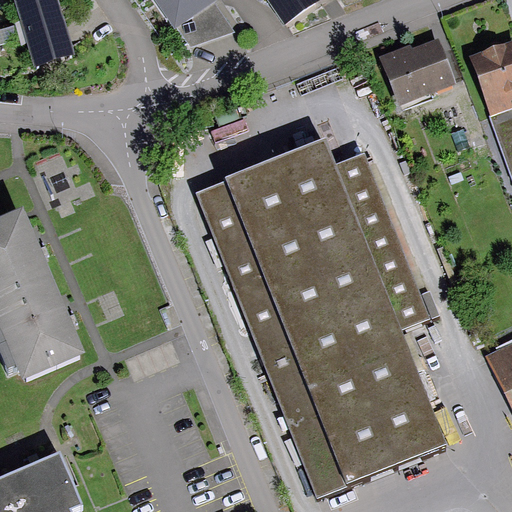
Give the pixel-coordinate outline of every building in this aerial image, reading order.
[(60,10),(57,0),(15,0),(37,69),(75,57),(60,10)] [(180,30),(192,48),(234,34),(216,6),(217,4),(214,0),(150,0),(173,35),(180,30)] [(266,0),(285,27),(322,2),(320,0),(266,0)] [(437,41),(413,51),(412,47),(382,60),(403,110),(457,87),(437,41)] [(511,45),(471,60),(511,175),(511,45)] [(326,142),(199,193),(322,495),(442,446),(397,335),(431,321),(364,158),(337,169),(326,142)] [(0,360),(8,379),(18,375),(23,387),(85,361),(69,324),(40,256),(23,216),(0,226),(0,360)] [(511,350),(496,359),(511,391),(511,350)] [(0,511),(71,511),(82,507),(60,458),(37,468),(0,484),(0,511)]
